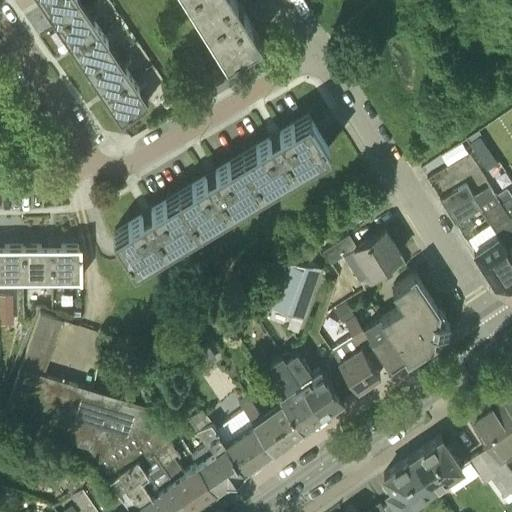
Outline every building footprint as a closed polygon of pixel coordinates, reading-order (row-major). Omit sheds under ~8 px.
[(57,24),(85,5),(81,0),(41,0),(41,1),(57,24)] [(236,0),(189,0),(226,58),(256,40),(256,39),(259,37),(236,0)] [(57,24),(73,48),(101,29),(85,5),(57,24)] [(73,48),(89,72),(116,53),(101,29),(73,48)] [(89,72),(104,96),(132,77),(116,53),(89,72)] [(132,77),(104,96),(120,119),(145,103),(135,88),(138,86),(132,77)] [(243,153),(263,186),(328,147),(310,117),(307,114),(243,153)] [(480,133),(469,141),(486,168),(498,161),(480,133)] [(199,226),(263,186),(243,153),(178,192),(199,226)] [(447,210),(472,194),(464,182),(438,199),(447,210)] [(498,196),(511,216),(511,195),(506,186),(494,193),(497,197),(498,196)] [(134,265),(199,226),(178,192),(114,231),(116,234),(115,235),(134,265)] [(472,194),(447,210),(455,222),(480,207),(480,206),(479,206),(472,194)] [(511,256),(511,216),(498,196),(497,197),(480,208),(498,234),(497,234),(511,256)] [(343,252),(365,286),(405,260),(383,226),(354,245),(347,234),(349,232),(348,231),(323,247),(331,260),(343,252)] [(511,256),(497,234),(472,250),(494,283),(509,285),(511,282),(511,256)] [(50,275),(80,275),(80,242),(50,243),(50,275)] [(0,276),(20,276),(19,243),(0,243),(0,276)] [(20,276),(50,275),(50,243),(19,243),(20,276)] [(267,316),(298,327),(315,281),(321,263),(287,259),(267,316)] [(379,314),(407,355),(408,354),(429,340),(430,342),(440,336),(441,330),(446,331),(448,319),(444,318),(445,312),(438,302),(436,304),(415,271),(414,269),(392,284),(402,299),(379,314)] [(272,294),(276,283),(267,280),(263,291),(272,294)] [(0,306),(13,307),(13,293),(0,293),(0,306)] [(344,319),(355,312),(346,298),(333,306),(342,320),(344,319)] [(112,478),(127,499),(135,511),(178,511),(190,503),(153,450),(144,436),(153,430),(161,425),(147,404),(147,402),(44,371),(63,317),(40,309),(0,420),(0,421),(39,432),(88,444),(90,445),(112,478)] [(354,333),(331,348),(357,388),(379,372),(358,341),(369,334),(363,325),(355,312),(344,319),(354,333)] [(223,326),(216,313),(208,318),(215,331),(223,326)] [(363,325),(369,334),(379,349),(390,365),(403,357),(407,355),(379,314),(363,325)] [(25,332),(27,325),(21,323),(18,330),(25,332)] [(194,348),(205,365),(216,357),(205,340),(194,348)] [(296,347),(285,355),(284,356),(322,412),(331,405),(334,405),(338,402),(340,400),(343,397),(320,364),(312,370),(296,347)] [(278,393),(281,397),(302,426),(304,424),(307,424),(311,421),(313,418),(322,412),(284,356),(285,355),(282,351),(269,360),(288,387),(278,393)] [(511,407),(511,387),(503,394),(511,407)] [(500,390),(469,412),(490,441),(499,454),(511,444),(511,407),(503,394),(500,390)] [(246,410),(272,447),(302,426),(281,397),(261,411),(248,392),(238,399),(246,410)] [(246,410),(227,424),(215,406),(205,412),(244,467),(272,447),(246,410)] [(198,458),(217,485),(227,478),(244,467),(205,412),(201,407),(188,416),(204,441),(209,437),(215,447),(198,458)] [(153,450),(190,503),(217,485),(198,458),(184,468),(173,453),(177,450),(161,425),(153,430),(144,436),(153,450)] [(478,471),(467,457),(459,462),(439,434),(411,453),(432,483),(443,475),(453,489),(478,471)] [(511,489),(511,472),(499,454),(490,441),(467,457),(478,471),(483,479),(489,475),(503,495),(511,489)] [(392,485),(386,488),(393,498),(398,506),(432,483),(411,453),(383,472),(392,485)] [(135,511),(127,499),(112,478),(102,485),(90,467),(77,476),(82,482),(101,511),(135,511)] [(85,511),(101,511),(82,482),(77,476),(76,474),(66,482),(71,489),(70,490),(85,511)] [(402,511),(398,506),(393,498),(383,505),(388,511),(402,511)]
